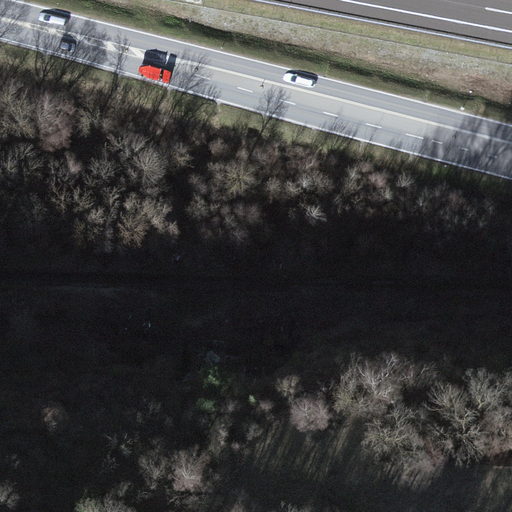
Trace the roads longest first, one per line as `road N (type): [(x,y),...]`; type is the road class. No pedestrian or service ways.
road 1 (primary): [(0,18),(511,152)]
road 2 (residential): [(0,279),(511,287)]
